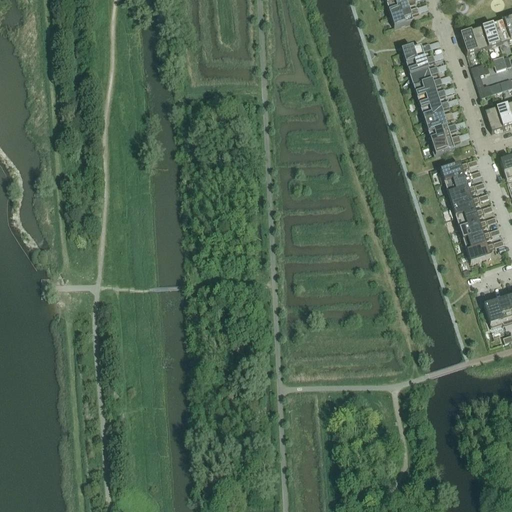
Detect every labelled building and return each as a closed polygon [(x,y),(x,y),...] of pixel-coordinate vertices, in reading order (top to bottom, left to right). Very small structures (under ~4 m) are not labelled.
[(386,8),(390,19),(409,13),(407,7),(415,5),(413,0),(410,0),(405,2),(386,8)] [(417,10),(409,13),(390,19),(394,31),(413,25),(411,19),(419,16),(417,10)] [(511,21),(503,24),(510,45),(511,44),(511,21)] [(499,48),(510,45),(503,24),(492,27),(499,48)] [(492,27),(481,31),(488,52),(499,48),(492,27)] [(477,55),(488,52),(481,31),(471,35),(477,55)] [(460,38),(466,59),(477,55),(471,35),(460,38)] [(401,54),(405,67),(424,61),(423,55),(431,53),(429,47),(413,52),(413,50),(401,54)] [(424,61),(405,67),(409,79),(428,72),(426,67),(434,64),(433,58),(424,61)] [(496,74),(506,70),(502,60),(492,63),(496,74)] [(436,70),(428,72),(409,79),(413,90),(432,84),(430,78),(438,76),(436,70)] [(481,70),(470,73),(473,82),(484,79),(481,70)] [(432,84),(413,90),(416,101),(436,95),(434,90),(442,87),(440,81),(432,84)] [(436,95),(416,101),(420,113),(439,107),(437,101),(446,98),(444,93),(436,95)] [(439,107),(420,113),(424,124),(443,118),(441,112),(449,110),(447,104),(439,107)] [(511,126),(506,108),(495,112),(502,133),(511,129),(511,126)] [(491,136),(502,133),(495,112),(484,115),(491,136)] [(443,118),(424,124),(428,136),(447,129),(445,124),(453,121),(451,115),(443,118)] [(455,127),(447,129),(428,136),(431,147),(450,141),(448,135),(457,133),(455,127)] [(434,160),(435,159),(454,153),(452,147),(460,144),(458,138),(450,141),(431,147),(434,154),(432,155),(434,160)] [(500,165),(507,187),(511,185),(511,163),(511,162),(500,165)] [(444,185),(463,179),(462,174),(469,171),(467,165),(440,174),(444,185)] [(444,185),(447,197),(467,190),(465,185),(472,183),(470,177),(463,179),(444,185)] [(447,197),(451,208),(471,202),(469,196),(476,194),(474,188),(467,190),(447,197)] [(451,208),(455,220),(475,214),(473,208),(480,205),(478,199),(471,202),(451,208)] [(459,232),(478,225),(477,220),(484,217),(482,211),(475,214),(455,220),(459,232)] [(478,225),(459,232),(462,243),(482,237),(480,231),(487,229),(485,223),(478,225)] [(466,254),(486,248),(484,243),(491,240),(489,234),(482,237),(462,243),(466,254)] [(493,246),(486,248),(466,254),(470,267),(490,261),(488,254),(495,252),(493,246)] [(503,330),(511,326),(511,317),(507,302),(495,305),(503,330)] [(503,330),(495,305),(483,309),(484,310),(491,331),(502,328),(503,330)]
